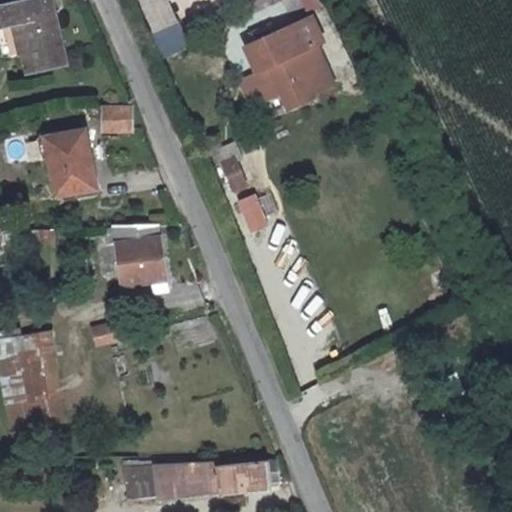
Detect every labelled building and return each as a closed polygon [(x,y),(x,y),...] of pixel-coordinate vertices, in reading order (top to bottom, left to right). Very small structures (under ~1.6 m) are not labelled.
[(284,0),(292,18),(308,11),(302,0),(284,0)] [(319,0),(303,0),(306,12),(321,10),(319,0)] [(52,5),(2,11),(5,32),(26,28),(33,74),(76,66),(66,13),(54,15),(52,5)] [(317,11),(252,40),(263,65),(275,59),(287,86),(294,103),(319,92),(317,88),(339,78),(321,39),(327,36),(317,11)] [(193,15),(166,26),(177,52),(203,40),(193,15)] [(275,59),(263,65),(274,92),(287,86),(275,59)] [(101,109),(100,135),(131,135),(131,109),(101,109)] [(89,129),(51,137),(65,193),(102,184),(89,129)] [(235,142),(217,149),(235,192),(253,184),(235,142)] [(259,191),(238,200),(251,232),(272,224),(259,191)] [(170,231),(124,238),(132,293),(179,287),(170,231)] [(139,323),(121,325),(125,345),(142,342),(139,323)] [(116,325),(96,328),(98,349),(119,345),(116,325)] [(50,328),(14,335),(26,393),(47,389),(45,374),(59,372),(50,328)] [(321,370),(335,397),(404,362),(390,334),(321,370)] [(212,460),(129,467),(131,500),(266,492),(264,463),(212,466),(212,460)]
